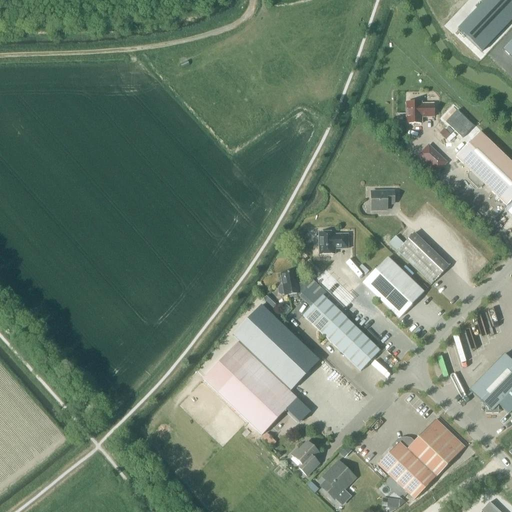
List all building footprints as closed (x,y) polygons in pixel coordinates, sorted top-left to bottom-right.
[(511,2),(509,0),(485,0),(457,29),(481,52),(511,20),(511,2)] [(511,40),(503,50),(511,58),(511,40)] [(421,118),(433,117),(433,104),(421,104),(421,103),(405,103),(406,124),(421,124),(421,118)] [(450,136),(444,129),(440,134),(446,140),(450,136)] [(506,206),(511,200),(511,164),(479,132),(455,157),(470,172),(468,174),(468,179),(477,188),(482,188),(484,185),(506,206)] [(447,163),(428,145),(419,156),(437,173),(447,163)] [(371,211),(386,210),(386,204),(393,204),(393,192),(371,193),(371,211)] [(334,255),(334,250),(347,249),(347,235),(334,235),(334,233),(318,234),(319,255),(334,255)] [(395,236),(390,241),(398,249),(397,251),(431,284),(448,267),(413,234),(403,244),(395,236)] [(398,319),(423,293),(387,258),(362,285),(398,319)] [(339,306),(334,300),(310,277),(304,283),(298,284),(296,272),(280,274),(282,285),(280,286),(278,288),(279,294),(281,296),(284,296),(284,297),(299,294),(299,297),(311,308),(302,317),(324,337),(344,317),(346,319),(350,316),(339,306)] [(262,301),(272,310),(278,305),(268,295),(262,301)] [(334,300),(339,306),(343,302),(337,297),(334,300)] [(237,343),(202,380),(217,394),(261,436),(285,411),(295,420),(306,409),(296,399),(289,392),(292,390),(319,361),(261,305),(234,334),(240,340),(237,343)] [(324,337),(360,372),(380,351),(346,319),(344,317),(324,337)] [(511,361),(504,354),(469,391),(485,406),(485,414),(498,414),(498,405),(508,415),(511,411),(511,361)] [(410,440),(406,439),(402,439),(398,441),(393,447),(394,448),(377,465),(414,501),(436,477),(464,448),(435,420),(412,444),(410,441),(410,440)] [(276,443),(266,433),(260,439),(270,449),(276,443)] [(319,454),(313,449),(315,447),(311,442),(309,444),(307,443),(299,451),(297,449),(290,455),(304,468),(301,472),(306,477),(318,464),(313,460),(319,454)] [(352,451),(346,445),(338,453),(344,459),(352,451)] [(352,497),(343,489),(354,478),(338,463),(323,478),(327,481),(322,486),(343,506),(352,497)] [(310,482),(306,486),(314,494),(318,490),(310,482)] [(400,498),(400,501),(388,499),(387,508),(390,508),(389,511),(393,511),(398,509),(405,502),(402,499),(402,500),(400,498)] [(481,511),(498,511),(489,503),(481,511)]
